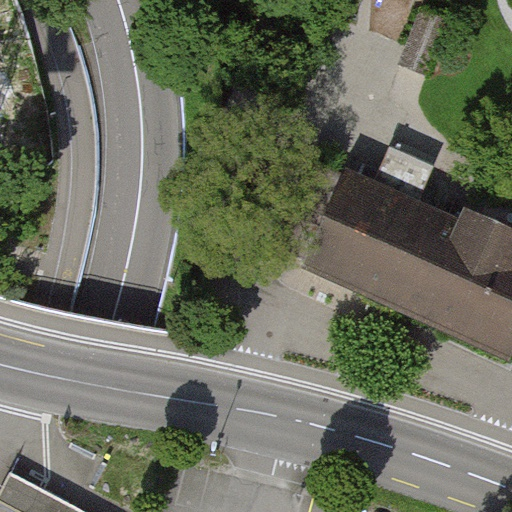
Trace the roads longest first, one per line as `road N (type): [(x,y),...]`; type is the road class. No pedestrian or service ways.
road 1 (primary): [(119,0),(137,65),(145,166),(129,273),(116,321),(32,511)]
road 2 (secondary): [(0,364),(290,420),(511,489)]
